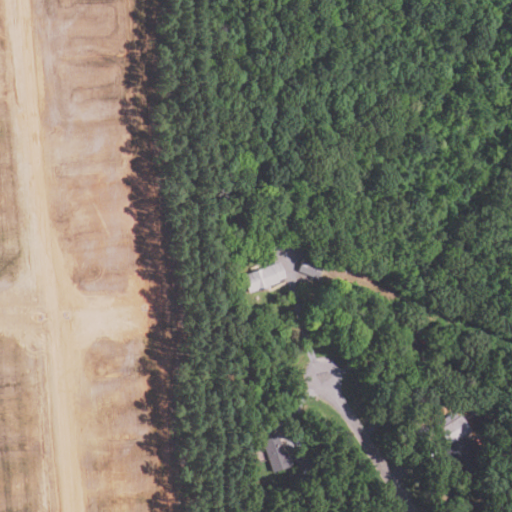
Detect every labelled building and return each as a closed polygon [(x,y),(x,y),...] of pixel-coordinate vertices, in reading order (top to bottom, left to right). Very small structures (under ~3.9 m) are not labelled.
[(242,231),(235,228),(237,223),(245,227),(242,231)] [(273,252),(261,249),(264,238),(276,242),(273,252)] [(313,260),(305,256),(307,252),(315,255),(313,260)] [(318,279),(299,271),(304,258),(323,266),(318,279)] [(250,292),(243,275),(281,261),(287,277),(279,280),(279,282),(250,292)] [(399,342),(416,332),(431,360),(415,370),(399,342)] [(448,391),(441,379),(450,373),(457,385),(448,391)] [(473,418),(469,411),(475,408),(478,414),(473,418)] [(450,445),(440,429),(461,415),(471,431),(450,445)] [(274,472),(263,440),(280,435),(287,455),(290,454),(294,465),(274,472)] [(462,477),(452,462),(449,464),(441,452),(464,438),(465,440),(470,437),(478,450),(472,453),(480,466),(462,477)]
